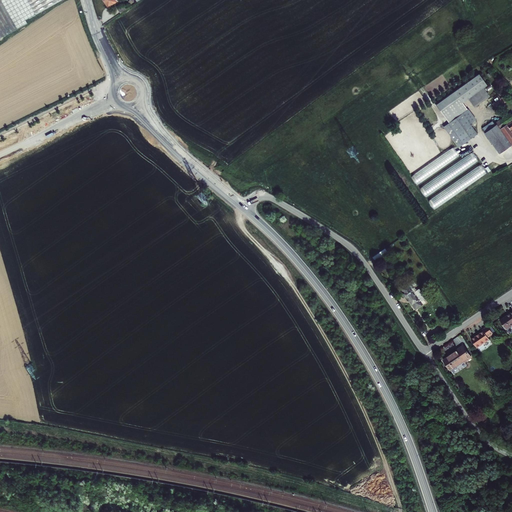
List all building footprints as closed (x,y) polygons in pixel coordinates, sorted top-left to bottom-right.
[(0,0),(0,39),(27,24),(25,20),(60,0),(0,0)] [(111,0),(99,0),(106,9),(114,4),(111,0)] [(484,89),(487,87),(479,75),(436,106),(449,124),(462,115),(468,111),(463,104),(469,100),(484,89)] [(469,100),(475,109),(490,98),(484,89),(469,100)] [(504,98),(494,105),(496,110),(507,103),(504,98)] [(468,111),(462,115),(470,125),(476,121),(468,111)] [(449,124),(444,128),(458,147),(459,149),(477,135),(470,125),(462,115),(449,124)] [(511,133),(511,115),(497,125),(497,126),(496,127),(486,134),(486,135),(500,156),(511,147),(511,133)] [(483,130),(486,134),(496,127),(493,123),(483,130)] [(416,184),(459,157),(453,148),(410,175),(416,184)] [(419,187),(425,196),(478,161),(472,152),(419,187)] [(481,166),(427,199),(433,208),(487,175),(481,166)] [(386,251),(374,260),(376,264),(389,255),(386,251)] [(425,306),(409,284),(402,289),(405,294),(404,296),(406,299),(409,299),(410,301),(409,302),(410,304),(411,303),(418,312),(425,306)] [(511,317),(501,325),(507,334),(511,330),(511,317)] [(483,332),(471,340),(477,349),(490,340),(488,338),(494,334),(488,326),(482,330),(483,332)] [(449,369),(462,361),(463,362),(470,357),(462,346),(455,350),(456,352),(443,360),(449,369)]
